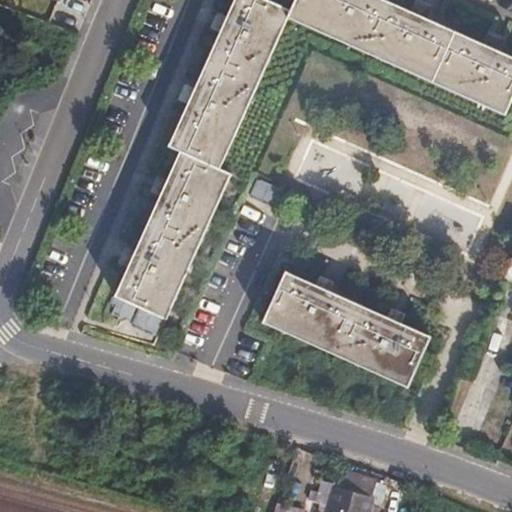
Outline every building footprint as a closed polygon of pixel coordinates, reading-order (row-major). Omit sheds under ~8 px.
[(113,289),(161,312),(227,169),(218,164),(284,16),(496,115),(511,80),(511,59),(384,0),(289,0),(287,6),(274,0),(229,0),(167,140),(178,146),(113,289)] [(248,194),(272,204),(279,188),(254,178),(248,194)] [(511,258),(503,279),(511,282),(511,258)] [(400,388),(422,337),(280,273),(256,326),(400,388)] [(304,511),(328,511),(338,480),(316,474),(304,511)] [(338,480),(328,511),(349,511),(358,485),(338,480)] [(274,501),(270,511),(302,511),(303,509),(274,501)]
